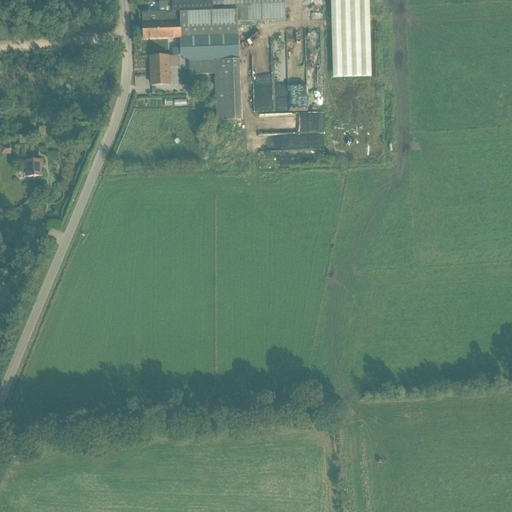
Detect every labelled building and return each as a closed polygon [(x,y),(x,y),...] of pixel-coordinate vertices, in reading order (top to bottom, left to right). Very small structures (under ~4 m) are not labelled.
[(378,0),(345,0),(338,0),(340,83),(380,82),(378,0)] [(141,41),(182,40),(181,13),(141,13),(141,41)] [(150,86),(171,86),(170,57),(149,58),(150,86)] [(268,112),(268,84),(259,84),(259,112),(268,112)] [(170,107),(193,104),(191,94),(168,97),(170,107)] [(26,179),(45,179),(44,161),(25,162),(26,179)]
